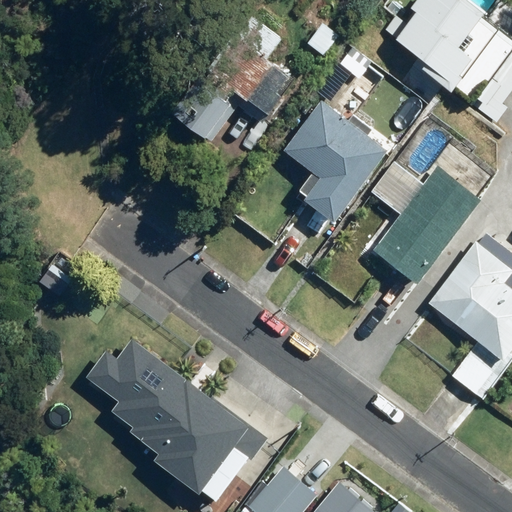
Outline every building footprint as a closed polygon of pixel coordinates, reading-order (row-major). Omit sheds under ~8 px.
[(398,12),(386,27),(429,58),(426,62),(459,86),(504,25),(487,12),(495,0),(416,0),(414,3),(419,7),(409,20),(398,12)] [(283,42),(251,18),(243,29),(241,28),(172,118),(205,143),(231,108),(225,103),(232,93),(247,105),(248,104),(268,119),(282,101),(276,97),(289,80),(267,63),(283,42)] [(339,36),(322,23),(306,44),(323,57),(339,36)] [(303,203),(333,227),(388,154),(321,103),(283,153),(312,176),(298,194),(305,200),(303,203)] [(374,255),(418,288),(482,205),(436,170),(424,185),(394,163),(370,194),(402,218),(374,255)] [(428,305),(502,364),(511,351),(511,292),(504,287),(511,276),(511,270),(476,242),(428,305)] [(107,353),(86,380),(118,404),(110,414),(132,430),(129,435),(158,457),(153,463),(199,498),(202,495),(216,505),(249,461),(252,464),(269,441),(209,396),(208,398),(132,341),(117,361),(107,353)] [(253,501),(265,511),(300,511),(319,491),(286,463),(253,501)] [(381,511),(342,480),(315,511),(381,511)]
